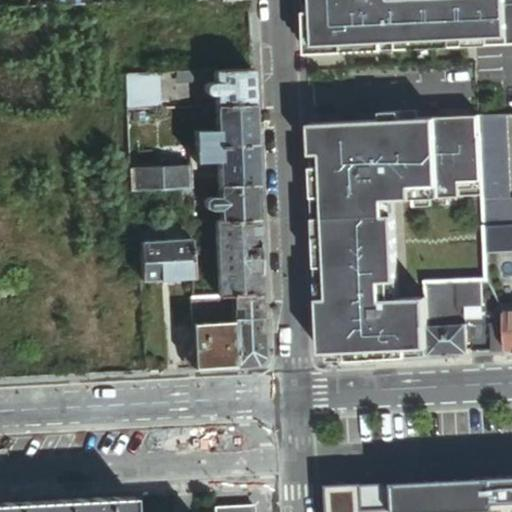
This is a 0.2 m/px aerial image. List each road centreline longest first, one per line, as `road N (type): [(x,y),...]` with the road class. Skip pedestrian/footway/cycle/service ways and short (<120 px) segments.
road 1 (unknown): [(0,432),(511,402)]
road 2 (tertiary): [(277,0),(293,383)]
road 3 (tertiary): [(293,383),(0,397)]
road 4 (unknown): [(278,25),(24,33)]
road 5 (tertiary): [(511,371),(293,383)]
road 6 (tertiary): [(293,383),(300,511)]
